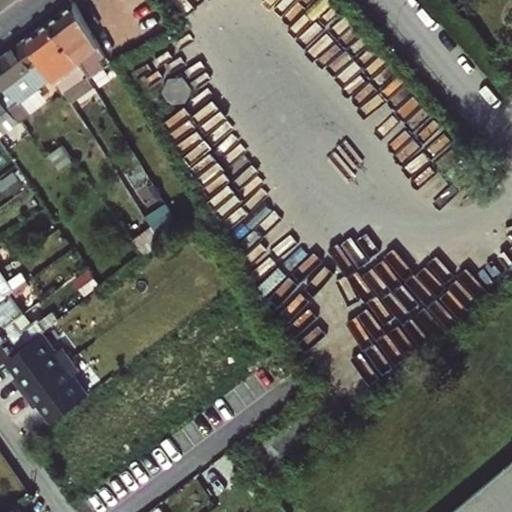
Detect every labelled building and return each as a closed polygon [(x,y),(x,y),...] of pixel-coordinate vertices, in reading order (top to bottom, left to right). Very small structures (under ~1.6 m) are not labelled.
[(73,2),(49,21),(80,66),(83,71),(105,54),(78,9),(73,2)] [(26,38),(47,69),(57,83),(80,66),(49,21),(26,38)] [(0,97),(3,102),(47,69),(26,38),(0,57),(0,97)] [(83,71),(80,66),(57,83),(64,94),(88,77),(83,71)] [(170,76),(164,90),(169,96),(173,102),(188,100),(191,93),(194,86),(185,75),(178,75),(170,76)] [(0,115),(8,110),(3,102),(0,97),(0,115)] [(10,112),(15,117),(18,120),(21,119),(27,128),(36,140),(45,132),(30,110),(23,115),(17,107),(10,112)] [(20,134),(27,128),(21,119),(18,120),(15,117),(11,120),(20,134)] [(0,300),(2,299),(5,302),(15,294),(13,291),(0,272),(0,300)] [(0,330),(3,329),(16,319),(9,308),(20,301),(13,291),(15,294),(5,302),(2,299),(0,300),(0,330)] [(16,319),(27,311),(20,301),(9,308),(16,319)] [(0,360),(42,330),(48,325),(43,317),(10,339),(3,329),(0,330),(0,360)] [(20,373),(16,376),(38,403),(42,400),(57,418),(90,393),(75,374),(82,369),(63,344),(57,349),(42,330),(7,357),(20,373)] [(219,496),(228,488),(226,485),(246,468),(231,449),(201,475),(219,496)] [(511,511),(511,467),(457,511),(511,511)]
